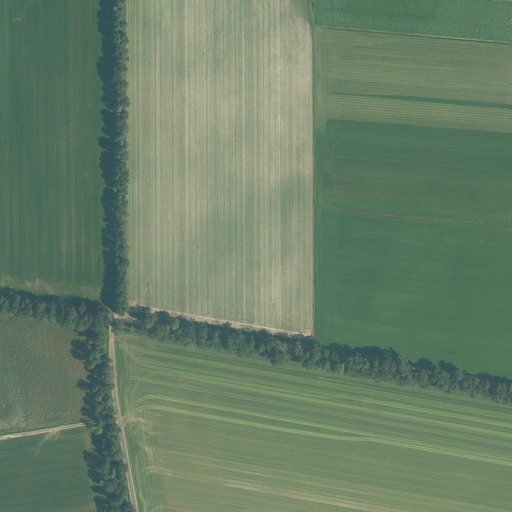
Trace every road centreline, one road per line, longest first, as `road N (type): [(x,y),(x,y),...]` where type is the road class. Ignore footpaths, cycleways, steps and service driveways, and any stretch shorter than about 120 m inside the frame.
road 1 (unclassified): [(511,388),(113,318)]
road 2 (unclassified): [(135,511),(112,381),(113,318)]
road 3 (track): [(0,437),(119,419)]
